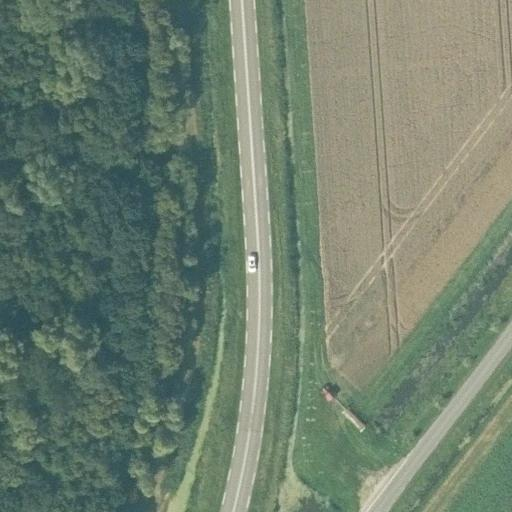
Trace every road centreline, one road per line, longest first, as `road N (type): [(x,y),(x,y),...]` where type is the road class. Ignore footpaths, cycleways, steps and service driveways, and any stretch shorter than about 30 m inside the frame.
road 1 (secondary): [(233,511),(254,403),(260,297),(242,0)]
road 2 (unclassified): [(377,511),(511,335)]
